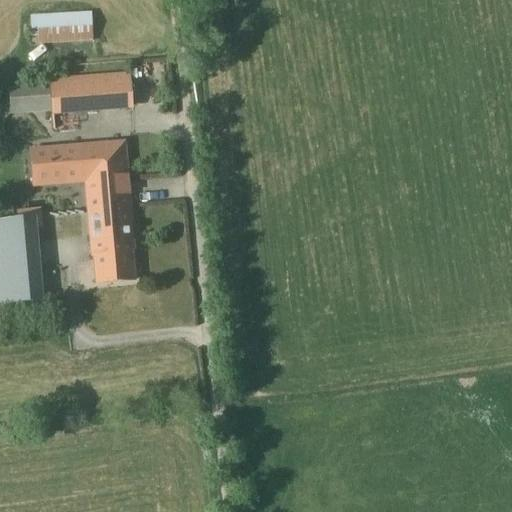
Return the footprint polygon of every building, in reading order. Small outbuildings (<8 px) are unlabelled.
[(90,13),(29,17),(31,46),(92,42),(90,13)] [(47,82),(5,86),(7,114),(48,111),(49,114),(132,106),(129,72),(126,72),(47,78),(47,82)] [(11,130),(47,131),(47,118),(11,117),(11,130)] [(84,181),(126,177),(123,142),(30,150),(32,186),(85,182),(84,181)] [(84,181),(85,182),(91,256),(93,255),(95,283),(133,280),(130,250),(132,249),(126,177),(84,181)] [(0,303),(42,299),(34,216),(0,219),(0,303)]
